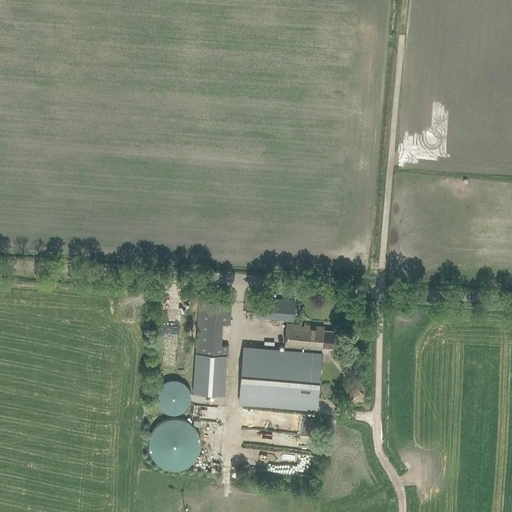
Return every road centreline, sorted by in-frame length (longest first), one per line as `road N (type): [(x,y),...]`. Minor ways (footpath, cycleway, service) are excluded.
road 1 (unclassified): [(511,299),(0,262)]
road 2 (track): [(379,289),(405,0)]
